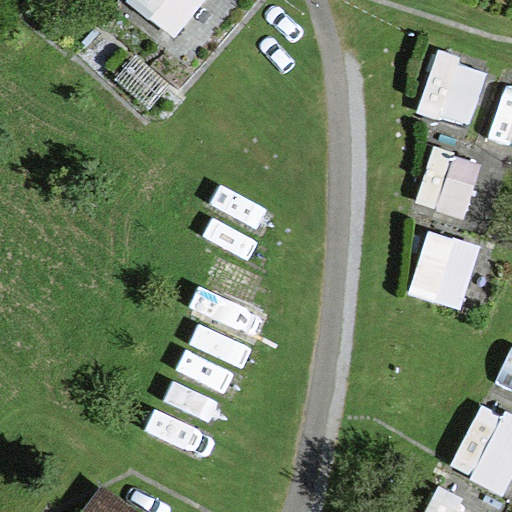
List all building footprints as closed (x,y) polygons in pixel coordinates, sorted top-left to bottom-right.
[(136,0),(175,35),(207,0),(136,0)] [(511,97),(505,96),(494,140),(511,144),(511,97)] [(418,199),(467,217),(487,162),(439,145),(418,199)] [(430,226),(411,291),(465,307),(485,243),(430,226)] [(511,385),(511,350),(501,381),(511,385)] [(455,466),(509,492),(511,486),(511,410),(487,398),(455,466)] [(140,511),(104,486),(85,511),(140,511)] [(429,511),(487,511),(488,511),(441,489),(429,511)]
